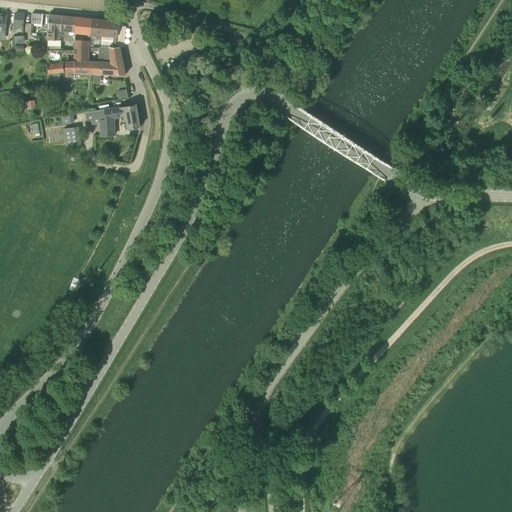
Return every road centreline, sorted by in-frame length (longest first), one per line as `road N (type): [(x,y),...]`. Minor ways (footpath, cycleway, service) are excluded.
road 1 (tertiary): [(35,478),(200,199),(232,103),(257,93),(292,109)]
road 2 (tertiary): [(0,425),(85,335),(165,162),(166,103),(130,17)]
road 3 (tertiary): [(273,511),(255,422),(259,402),(338,286),(422,192)]
road 4 (track): [(511,244),(460,268),(317,422),(305,446),(301,511)]
road 5 (tertiary): [(422,192),(292,109)]
road 6 (unclassified): [(130,17),(0,3)]
